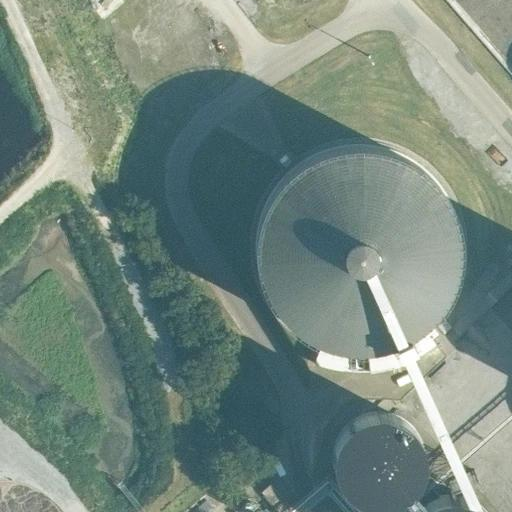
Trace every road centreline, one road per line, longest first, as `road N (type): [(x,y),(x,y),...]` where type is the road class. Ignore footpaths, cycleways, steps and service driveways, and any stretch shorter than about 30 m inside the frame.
road 1 (unknown): [(304,511),(319,495),(298,435),(201,219),(197,161),(257,79)]
road 2 (unknown): [(511,137),(397,0)]
road 3 (unknown): [(257,79),(379,0)]
